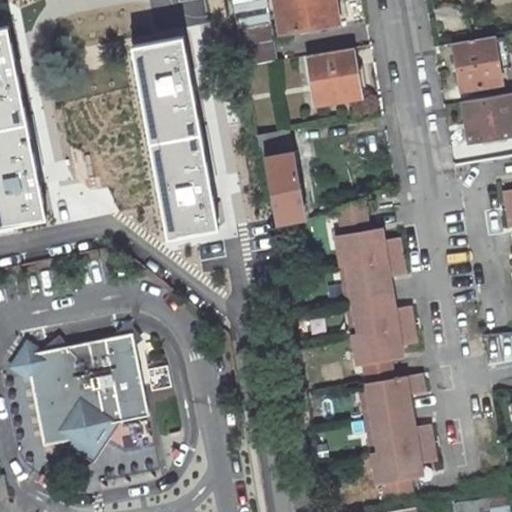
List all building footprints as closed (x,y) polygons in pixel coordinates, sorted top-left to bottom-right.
[(232,0),(245,65),(275,60),(271,34),(264,0),(232,0)] [(274,0),(280,33),(347,21),(346,13),(339,14),(336,0),(274,0)] [(8,26),(0,27),(0,226),(46,217),(8,26)] [(493,35),(453,42),(461,89),(501,82),(493,35)] [(183,36),(133,46),(168,237),(218,228),(183,36)] [(356,66),(352,47),(308,55),(316,104),(361,96),(357,75),(356,66)] [(362,65),(356,66),(357,75),(364,74),(362,65)] [(511,133),(511,93),(463,101),(470,140),(511,133)] [(260,147),(262,147),(276,225),(305,220),(288,129),(257,134),(260,147)] [(511,188),(503,190),(510,226),(511,226),(511,188)] [(368,229),(364,198),(337,207),(344,247),(337,248),(340,265),(346,264),(350,284),(343,285),(348,314),(355,313),(358,333),(352,334),(355,351),(361,350),(366,382),(370,403),(363,404),(368,433),(374,432),(378,452),(372,453),(374,470),(381,469),(387,504),(414,498),(410,478),(416,477),(414,465),(436,461),(430,424),(408,428),(405,412),(403,396),(425,392),(422,373),(393,378),(390,359),(396,358),(394,346),(416,342),(410,305),(388,309),(383,277),(405,273),(399,236),(376,240),(374,228),(368,229)] [(346,264),(340,265),(343,285),(350,284),(346,264)] [(355,313),(348,314),(352,334),(358,333),(355,313)] [(42,351),(26,354),(31,380),(44,445),(68,440),(106,432),(105,424),(116,421),(149,415),(132,329),(116,333),(116,335),(62,346),(62,344),(45,347),(46,350),(42,351)] [(11,367),(31,380),(26,354),(42,351),(28,342),(11,367)] [(366,382),(360,383),(363,404),(370,403),(366,382)] [(105,424),(106,432),(68,440),(93,456),(116,421),(105,424)] [(374,432),(368,433),(372,453),(378,452),(374,432)] [(5,474),(0,475),(0,496),(9,495),(5,474)] [(488,511),(486,497),(453,503),(454,511),(488,511)]
